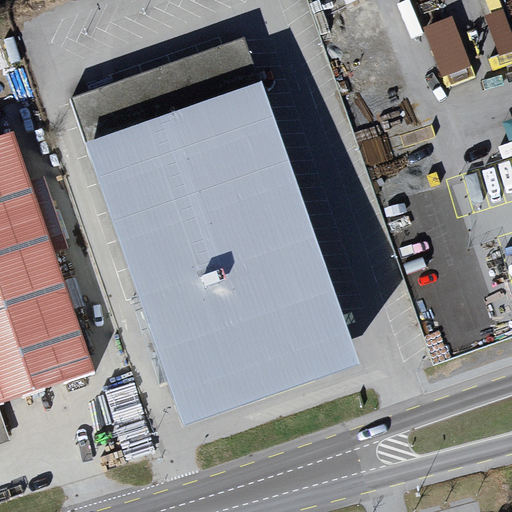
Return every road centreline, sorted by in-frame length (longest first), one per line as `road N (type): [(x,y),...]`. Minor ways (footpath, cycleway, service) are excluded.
road 1 (primary): [(511,379),(407,414),(189,509)]
road 2 (primary): [(189,509),(423,469),(511,444)]
